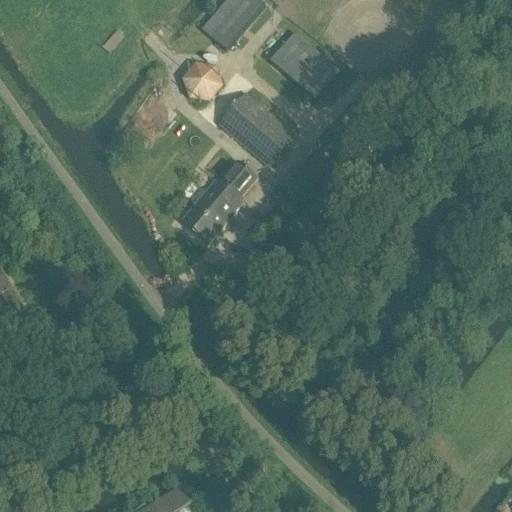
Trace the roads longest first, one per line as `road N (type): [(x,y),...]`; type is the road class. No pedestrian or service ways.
road 1 (unclassified): [(352,511),(227,397),(0,84)]
road 2 (track): [(28,511),(207,415),(266,366)]
road 3 (track): [(183,423),(274,511)]
